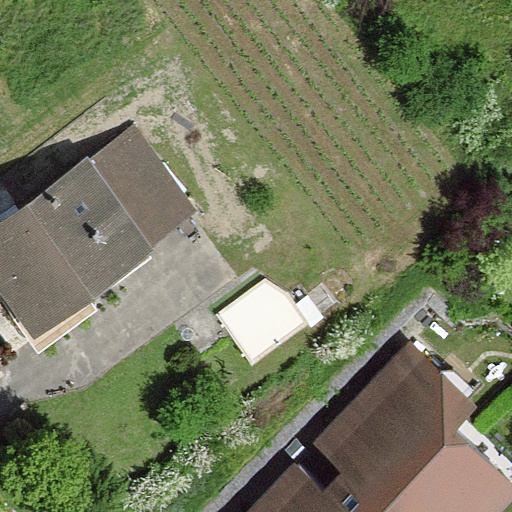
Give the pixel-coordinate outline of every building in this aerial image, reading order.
[(139,131),(96,163),(152,240),(194,208),(139,131)] [(96,163),(0,233),(0,255),(45,317),(91,284),(152,240),(96,163)] [(91,284),(45,317),(34,325),(48,344),(105,302),(91,284)] [(355,468),(335,488),(308,462),(259,511),(490,511),(511,490),(511,454),(464,408),(446,390),(446,370),(421,345),(327,441),(355,468)] [(462,369),(446,370),(446,390),(464,408),(482,388),(462,369)] [(0,490),(0,511),(27,511),(5,486),(0,490)]
